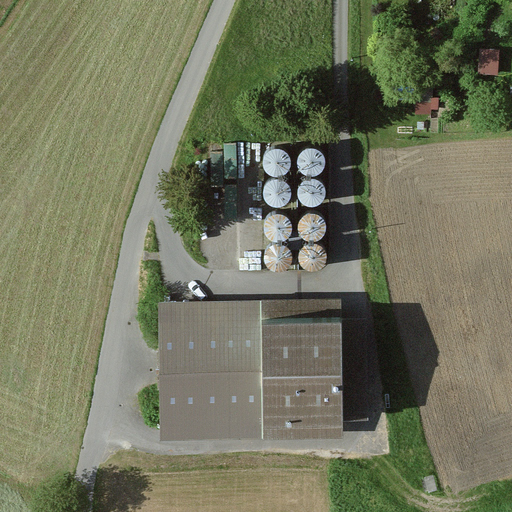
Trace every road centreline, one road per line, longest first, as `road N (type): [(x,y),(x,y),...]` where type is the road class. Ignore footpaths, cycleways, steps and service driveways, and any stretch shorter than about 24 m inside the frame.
road 1 (residential): [(148,194),(164,208),(180,264),(199,278),(306,283),(336,273),(344,254),(341,0)]
road 2 (unclassified): [(148,194),(84,511)]
road 3 (unclassified): [(224,0),(148,194)]
